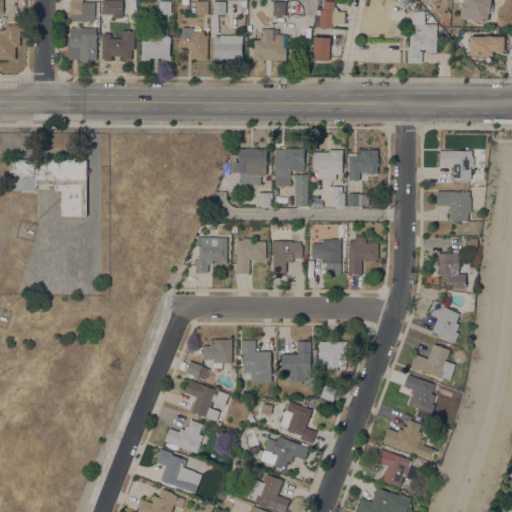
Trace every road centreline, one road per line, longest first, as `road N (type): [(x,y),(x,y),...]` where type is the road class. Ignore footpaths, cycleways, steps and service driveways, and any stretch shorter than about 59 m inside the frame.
road 1 (secondary): [(46,100),(511,101)]
road 2 (residential): [(407,103),(403,285),(320,511)]
road 3 (track): [(454,511),(493,397),(511,221)]
road 4 (residential): [(100,511),(184,307)]
road 5 (residential): [(397,305),(184,307)]
